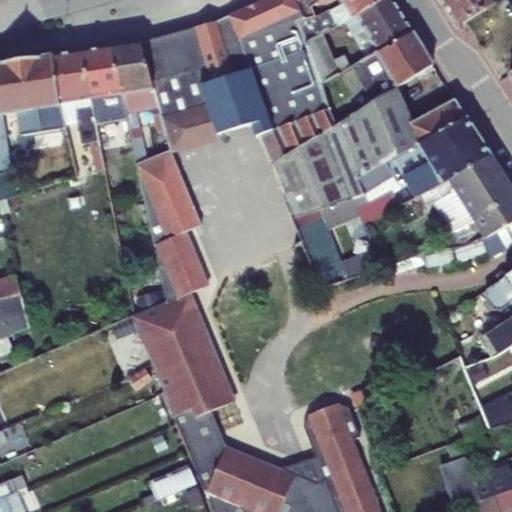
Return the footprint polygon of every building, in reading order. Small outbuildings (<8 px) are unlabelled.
[(259,0),(210,23),(138,42),(149,87),(154,109),(157,121),(163,146),(164,151),(165,152),(180,147),(214,136),(214,134),(247,122),(250,129),(252,128),(272,123),(321,109),(318,85),(313,70),(311,64),(308,55),(303,41),(295,20),(300,18),(298,14),(292,1),(291,0),(259,0)] [(350,14),(376,0),(293,0),(292,1),(298,14),(307,10),(305,5),(316,0),(340,0),(340,1),(311,17),(319,32),(350,14)] [(376,0),(350,14),(372,52),(408,30),(389,0),(376,0)] [(447,0),(445,2),(463,29),(503,6),(499,0),(447,0)] [(429,64),(408,30),(372,52),(348,67),(369,100),(386,90),(429,64)] [(303,41),(308,55),(311,64),(331,53),(319,32),(303,41)] [(138,42),(106,47),(117,94),(120,109),(122,116),(138,113),(154,109),(149,87),(138,42)] [(117,94),(106,47),(78,51),(89,100),(109,96),(112,110),(120,109),(117,94)] [(78,51),(50,56),(57,104),(73,102),(76,118),(81,144),(89,143),(94,169),(102,167),(97,141),(93,123),(89,100),(78,51)] [(318,85),(348,67),(341,54),(313,70),(318,85)] [(57,104),(50,56),(0,63),(0,116),(13,113),(17,135),(61,126),(60,121),(57,104)] [(386,90),(369,100),(344,115),(364,151),(408,127),(406,124),(386,90)] [(109,96),(89,100),(93,123),(108,120),(122,116),(120,109),(112,110),(109,96)] [(291,218),(314,209),(362,191),(354,177),(382,162),(414,143),(461,116),(451,99),(406,124),(408,127),(364,151),(344,115),(328,126),(266,163),(291,218)] [(57,104),(60,121),(76,118),(73,102),(57,104)] [(252,128),(266,163),(328,126),(321,109),(272,123),(252,128)] [(138,113),(122,116),(125,128),(140,124),(138,113)] [(415,191),(484,152),(461,116),(414,143),(425,162),(399,177),(403,183),(388,192),(386,188),(367,199),(353,207),(361,222),(415,191)] [(108,120),(93,123),(97,141),(111,138),(108,120)] [(140,124),(125,128),(131,158),(147,153),(140,124)] [(133,164),(164,300),(192,288),(192,286),(205,282),(188,229),(205,223),(180,147),(165,152),(164,151),(133,164)] [(511,195),(484,152),(415,191),(421,202),(440,191),(444,184),(468,222),(511,195)] [(390,176),(382,162),(354,177),(362,191),(390,176)] [(6,175),(0,175),(0,199),(9,196),(6,175)] [(494,228),(511,217),(511,195),(468,222),(478,238),(494,228)] [(347,280),(314,209),(291,218),(301,239),(323,288),(347,280)] [(511,217),(494,228),(502,242),(511,235),(511,217)] [(460,244),(472,240),(469,233),(458,236),(460,244)] [(460,244),(425,254),(428,262),(429,266),(481,251),(477,238),(472,240),(460,244)] [(425,254),(395,264),(398,272),(428,262),(425,254)] [(511,265),(483,283),(482,295),(493,314),(503,317),(511,311),(511,319),(483,338),(493,355),(511,343),(511,265)] [(210,511),(380,511),(352,438),(359,435),(348,405),(338,401),(308,413),(303,423),(319,464),(316,473),(290,466),(283,455),(226,440),(224,444),(214,440),(220,426),(211,405),(230,397),(234,388),(201,306),(187,300),(192,288),(164,300),(132,314),(210,511)] [(0,343),(29,332),(20,297),(0,302),(0,343)] [(352,395),(358,407),(376,398),(371,386),(352,395)] [(480,404),(491,430),(503,427),(492,398),(480,404)] [(0,447),(9,443),(3,430),(0,431),(0,447)] [(319,464),(283,455),(290,466),(316,473),(319,464)] [(455,508),(511,488),(511,469),(510,470),(508,465),(474,478),(465,457),(447,463),(456,488),(453,489),(450,495),(455,508)] [(136,489),(144,506),(192,484),(184,467),(136,489)] [(0,498),(6,496),(17,491),(28,487),(23,476),(0,485),(0,498)] [(12,511),(6,496),(0,498),(0,511),(12,511)]
